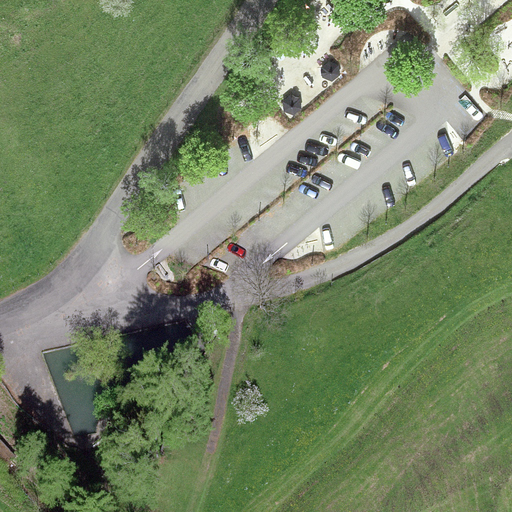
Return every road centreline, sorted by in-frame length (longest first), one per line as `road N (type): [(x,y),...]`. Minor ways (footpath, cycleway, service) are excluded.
road 1 (tertiary): [(0,313),(82,267),(255,0)]
road 2 (track): [(243,295),(325,274),(422,215),(511,142)]
road 3 (track): [(243,295),(193,511)]
